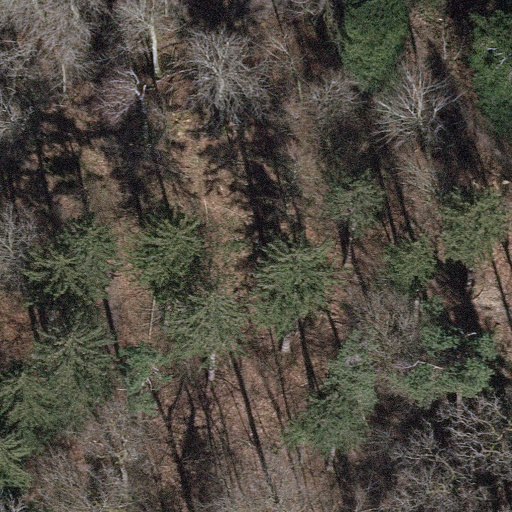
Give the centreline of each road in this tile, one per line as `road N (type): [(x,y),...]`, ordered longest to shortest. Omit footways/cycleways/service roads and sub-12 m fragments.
road 1 (track): [(0,110),(17,147),(115,279),(126,321),(108,356),(76,373),(32,370),(0,348)]
road 2 (track): [(265,0),(106,56),(32,49),(0,66)]
road 3 (track): [(511,159),(474,122),(397,0)]
